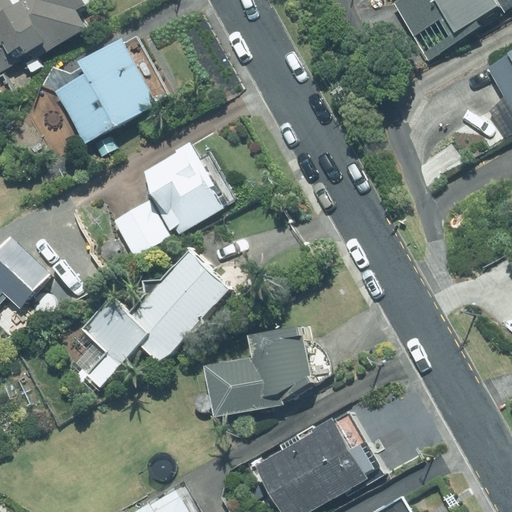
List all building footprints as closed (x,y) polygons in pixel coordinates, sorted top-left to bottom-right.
[(0,0),(0,68),(4,75),(28,61),(27,59),(40,51),(45,60),(104,26),(94,8),(102,4),(99,0),(0,0)] [(511,0),(425,0),(408,9),(424,41),(455,26),(463,43),(434,57),(437,64),(501,33),(498,26),(511,18),(511,0)] [(98,60),(99,65),(92,68),(67,58),(45,86),(66,91),(99,142),(176,102),(142,37),(98,60)] [(511,68),(501,74),(511,95),(511,68)] [(170,186),(160,192),(181,229),(186,227),(189,233),(236,208),(202,146),(160,168),(170,186)] [(160,201),(120,223),(139,258),(180,236),(160,201)] [(27,236),(0,263),(0,305),(2,308),(17,292),(35,309),(68,275),(27,236)] [(130,295),(99,326),(123,351),(100,372),(113,386),(156,344),(173,362),(206,330),(216,330),(224,323),(224,313),(250,288),(212,249),(181,278),(164,278),(164,295),(146,312),(130,295)] [(323,326),(268,335),(271,357),(217,366),(226,415),(299,403),(298,399),(335,379),(330,372),(323,326)] [(330,429),(331,431),(310,443),(306,435),(288,445),(293,454),(262,471),(279,505),(290,499),(297,511),(322,511),(386,477),(384,471),(392,467),(379,442),(368,448),(351,417),(330,429)] [(166,501),(149,511),(209,511),(200,495),(172,511),(166,501)]
